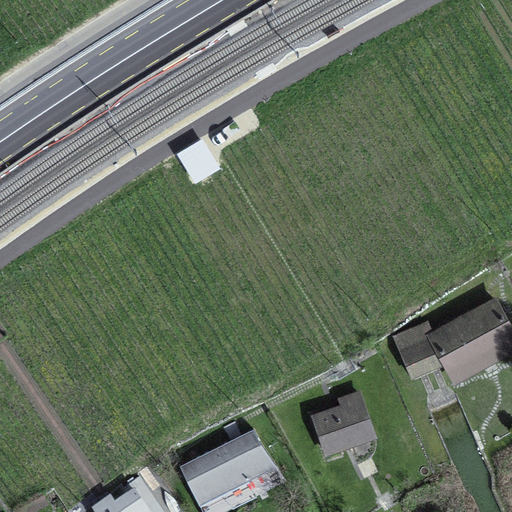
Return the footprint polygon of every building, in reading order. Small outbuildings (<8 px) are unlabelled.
[(432,335),(427,324),(395,337),(411,372),(408,373),(409,375),(444,360),(449,369),(511,333),(511,330),(495,300),(432,335)] [(349,359),(333,368),(339,377),(354,368),(349,359)] [(371,426),(359,393),(347,397),(349,404),(314,416),(326,452),(339,447),(336,438),(371,426)] [(253,428),(180,465),(199,505),(276,466),(261,443),(253,428)] [(134,488),(150,511),(163,511),(139,477),(122,488),(126,493),(134,488)] [(150,511),(134,488),(126,493),(114,502),(110,496),(95,506),(98,510),(94,511),(150,511)]
